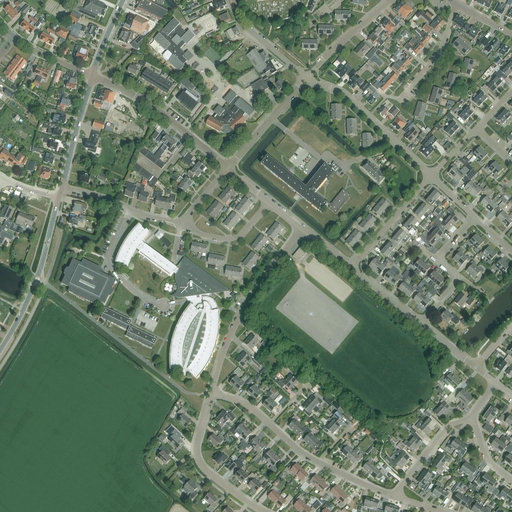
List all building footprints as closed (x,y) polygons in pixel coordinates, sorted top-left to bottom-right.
[(103,16),(107,7),(104,6),(105,4),(94,0),(87,0),(84,9),(79,7),(80,6),(79,4),(76,3),(73,10),(95,20),(98,14),(103,16)] [(161,22),(171,11),(148,0),(139,0),(135,10),(161,22)] [(164,0),(172,10),(177,6),(172,0),(164,0)] [(215,10),(226,5),(224,0),(220,0),(210,5),(211,7),(214,6),(215,10)] [(318,0),(320,1),(320,0),(311,0),(309,6),(308,11),(312,12),(313,8),(314,8),(317,0),(318,0)] [(475,0),(474,2),(479,4),(488,9),(492,1),(490,0),(475,0)] [(412,15),(410,13),(413,10),(402,1),(394,10),(393,11),(393,12),(395,13),(397,15),(398,15),(399,14),(402,16),(401,16),(405,19),(407,17),(408,19),(412,15)] [(505,8),(506,6),(503,4),(502,6),(498,4),(494,12),(498,14),(498,13),(502,15),(505,10),(506,8),(505,8)] [(8,14),(14,10),(10,5),(4,9),(8,14)] [(27,5),(21,11),(24,15),(30,9),(27,5)] [(13,19),(18,15),(14,10),(8,14),(13,19)] [(440,28),(433,22),(419,10),(415,15),(418,18),(420,15),(431,25),(429,26),(436,33),(440,28)] [(77,24),(81,15),(72,11),(68,19),(75,23),(73,25),(69,23),(66,29),(70,31),(69,34),(77,37),(79,31),(83,33),(84,32),(86,33),(86,34),(88,35),(88,36),(94,38),(98,28),(93,26),(90,25),(88,29),(85,27),(85,28),(82,26),(81,26),(77,24)] [(434,15),(428,11),(425,15),(430,19),(434,15)] [(222,25),(231,21),(227,12),(218,17),(222,25)] [(132,27),(131,28),(143,34),(148,22),(137,16),(136,17),(131,15),(126,24),(132,27)] [(461,28),(467,21),(458,15),(453,22),(461,28)] [(433,22),(440,28),(445,23),(438,17),(433,22)] [(386,18),(380,25),(390,33),(396,27),(386,18)] [(41,19),(36,26),(40,28),(44,21),(41,19)] [(195,36),(189,31),(187,34),(185,32),(184,34),(180,30),(181,28),(179,26),(180,24),(174,19),(162,31),(165,34),(162,37),(160,34),(154,40),(165,51),(167,49),(168,50),(162,56),(179,72),(185,66),(183,65),(187,61),(188,63),(194,57),(188,51),(184,55),(179,50),(185,44),(187,45),(195,36)] [(25,30),(30,25),(24,21),(20,26),(25,30)] [(283,23),(285,29),(292,27),(291,24),(290,21),(283,23)] [(473,26),(471,29),(470,28),(471,27),(466,23),(462,28),(468,33),(467,34),(474,39),(477,35),(480,31),(473,26)] [(433,30),(426,24),(422,28),(429,34),(433,30)] [(31,34),(35,29),(30,25),(25,30),(31,34)] [(231,38),(240,33),(236,26),(224,33),(227,39),(228,38),(228,40),(231,38)] [(382,38),(381,37),(386,31),(379,26),(373,33),(380,38),(381,39),(382,38)] [(64,38),(68,33),(60,28),(56,33),(64,38)] [(415,31),(416,32),(422,37),(428,42),(431,38),(424,31),(422,33),(417,29),(415,31)] [(133,37),(135,33),(131,31),(130,33),(123,30),(119,41),(127,44),(129,39),(131,40),(133,37)] [(428,42),(422,37),(416,32),(414,35),(417,38),(416,39),(418,41),(424,47),(428,42)] [(45,42),(48,36),(42,33),(39,39),(45,42)] [(381,39),(380,38),(373,33),(367,39),(373,45),(376,42),(381,47),(384,43),(381,40),(381,39)] [(133,48),(134,48),(141,41),(145,37),(140,35),(130,45),(132,47),(133,48)] [(51,45),(54,39),(48,36),(45,42),(51,45)] [(489,42),(484,37),(479,43),(484,47),(489,42)] [(458,50),(464,43),(459,38),(453,45),(458,50)] [(495,50),(500,44),(496,39),(490,45),(485,50),(488,53),(493,48),(495,50)] [(224,49),(231,45),(228,40),(222,44),(224,49)] [(143,42),(141,41),(134,48),(136,50),(143,42)] [(419,43),(418,44),(416,41),(413,45),(410,42),(408,44),(407,43),(404,47),(408,51),(410,49),(412,51),(417,55),(423,47),(419,43)] [(370,50),(372,47),(366,42),(364,45),(363,43),(354,52),(360,58),(368,49),(370,50)] [(458,50),(464,55),(470,49),(464,43),(458,50)] [(506,53),(507,54),(510,49),(503,45),(500,50),(502,50),(500,54),(504,56),(506,53)] [(87,56),(89,50),(87,50),(88,48),(85,46),(84,49),(80,47),(78,46),(74,56),(79,58),(78,61),(81,62),(82,60),(85,61),(87,56)] [(265,64),(269,61),(268,60),(269,59),(264,51),(259,55),(255,49),(246,56),(259,74),(262,72),(268,68),(265,64)] [(409,55),(405,51),(402,54),(404,55),(402,57),(402,56),(400,58),(398,57),(397,59),(406,67),(413,58),(409,55)] [(374,54),(370,60),(373,63),(374,62),(380,67),(383,63),(374,54)] [(13,62),(21,68),(26,62),(17,56),(13,62)] [(406,67),(397,59),(394,56),(390,60),(394,64),(395,64),(397,65),(403,71),(406,67)] [(511,58),(510,61),(511,62),(509,65),(505,62),(503,64),(511,72),(511,58)] [(463,66),(472,69),(474,61),(466,59),(463,66)] [(272,74),(277,71),(270,61),(269,61),(265,64),(268,68),(262,72),(264,75),(270,71),(272,74)] [(17,75),(21,68),(13,62),(8,68),(17,75)] [(139,66),(136,65),(133,64),(132,67),(130,66),(128,72),(136,76),(138,70),(138,69),(139,66)] [(397,65),(395,64),(394,64),(391,68),(399,75),(403,71),(397,65)] [(494,69),(497,73),(502,77),(504,75),(507,78),(511,72),(503,64),(501,66),(504,69),(502,72),(500,70),(498,67),(497,66),(494,69)] [(341,79),(346,74),(347,75),(350,78),(352,77),(356,72),(353,69),(348,65),(345,68),(342,65),(335,73),(341,79)] [(470,76),(472,69),(463,66),(461,73),(470,76)] [(40,76),(43,70),(37,67),(34,74),(37,75),(35,80),(33,85),(35,86),(40,76)] [(17,75),(8,68),(3,74),(12,81),(17,75)] [(147,69),(141,78),(148,82),(154,73),(147,69)] [(46,79),(49,72),(43,70),(40,76),(35,86),(38,87),(40,83),(42,77),(46,79)] [(61,72),(57,70),(53,82),(57,83),(61,72)] [(75,85),(77,80),(72,78),(74,72),(70,71),(69,74),(67,74),(66,76),(65,76),(64,79),(68,81),(66,87),(74,90),(75,85)] [(391,84),(398,76),(394,72),(391,75),(390,74),(385,79),(391,84)] [(154,73),(148,82),(154,86),(160,77),(154,73)] [(456,83),(458,76),(450,73),(448,81),(456,83)] [(499,80),(502,77),(497,73),(494,75),(497,77),(494,80),(490,77),(488,79),(497,88),(502,83),(499,80)] [(357,86),(359,88),(364,83),(357,76),(357,77),(355,75),(350,80),(352,82),(349,85),(353,89),(357,86)] [(160,77),(154,86),(161,90),(166,81),(160,77)] [(195,87),(184,78),(180,83),(187,89),(189,86),(193,89),(195,87)] [(257,96),(272,87),(268,81),(265,83),(262,79),(251,86),(257,96)] [(391,84),(385,79),(380,84),(377,82),(373,86),(377,90),(379,88),(383,92),(391,84)] [(493,93),(497,88),(488,79),(486,81),(490,84),(487,87),(485,85),(482,88),(487,93),(490,90),(493,93)] [(279,90),(286,86),(282,80),(275,84),(279,90)] [(166,81),(161,90),(167,94),(173,85),(166,81)] [(366,90),(366,89),(367,89),(370,86),(371,85),(367,81),(360,89),(364,92),(366,90)] [(454,90),(456,83),(448,81),(446,88),(454,90)] [(375,91),(370,86),(367,89),(366,89),(366,90),(371,95),(375,91)] [(442,90),(435,88),(434,88),(432,95),(440,98),(442,90)] [(14,95),(6,89),(3,93),(11,99),(14,95)] [(95,99),(101,101),(111,105),(115,94),(105,91),(99,89),(95,99)] [(205,95),(197,89),(195,91),(203,97),(205,95)] [(69,108),(69,107),(70,107),(71,105),(70,104),(70,103),(70,101),(65,100),(67,93),(58,91),(57,94),(59,95),(58,99),(62,100),(60,108),(64,109),(65,106),(69,108)] [(250,117),(255,111),(240,98),(237,101),(235,99),(237,96),(231,91),(223,100),(231,106),(228,109),(227,108),(225,111),(219,106),(213,112),(216,114),(213,119),(210,117),(206,124),(220,132),(220,131),(224,133),(226,133),(228,133),(230,133),(230,132),(233,130),(234,131),(246,121),(242,117),(245,113),(250,117)] [(194,98),(193,99),(184,92),(177,100),(192,112),(199,104),(196,102),(197,100),(194,98)] [(371,106),(375,101),(375,102),(377,101),(376,100),(379,96),(376,92),(372,96),(367,102),(371,106)] [(483,103),(488,98),(482,93),(478,97),(475,93),(474,95),(477,98),(483,103)] [(438,105),(440,98),(432,95),(430,102),(438,105)] [(479,108),(483,103),(477,98),(474,101),(471,98),(469,100),(473,103),(473,102),(479,108)] [(424,112),(427,105),(418,102),(416,110),(424,112)] [(378,113),(383,117),(390,109),(386,105),(384,107),(381,110),(380,110),(379,110),(378,111),(378,112),(378,113)] [(399,111),(394,106),(388,113),(393,117),(399,111)] [(469,118),(473,113),(468,108),(464,111),(461,108),(460,110),(463,113),(463,112),(469,118)] [(422,119),(424,112),(416,110),(414,117),(422,119)] [(507,121),(507,120),(510,117),(511,118),(511,115),(511,116),(506,110),(501,115),(507,121)] [(465,122),(469,118),(463,112),(463,113),(460,116),(457,113),(455,115),(459,118),(459,117),(465,122)] [(65,120),(66,117),(59,115),(59,116),(54,115),(52,122),(56,123),(56,122),(57,122),(64,124),(65,123),(66,122),(65,121),(65,120)] [(511,123),(507,120),(507,121),(501,115),(497,120),(502,125),(506,122),(509,125),(511,123)] [(392,125),(398,131),(399,130),(400,131),(404,128),(403,127),(405,124),(398,117),(395,121),(392,125)] [(102,130),(105,123),(95,120),(92,127),(102,130)] [(44,126),(44,128),(46,128),(49,129),(47,134),(52,135),(52,136),(55,137),(55,136),(60,138),(62,131),(61,131),(61,128),(55,126),(54,126),(55,125),(49,123),(45,122),(44,126)] [(455,133),(459,128),(454,123),(450,126),(447,123),(445,125),(449,128),(449,127),(455,133)] [(451,137),(455,133),(449,127),(449,128),(446,131),(443,128),(441,129),(445,133),(445,132),(451,137)] [(418,134),(412,128),(404,137),(410,143),(418,134)] [(97,144),(100,134),(93,132),(91,139),(90,139),(90,142),(87,141),(85,148),(90,150),(89,152),(95,154),(97,148),(95,147),(96,147),(95,147),(96,144),(97,144)] [(156,132),(151,138),(155,140),(159,135),(156,132)] [(424,142),(422,145),(424,147),(420,152),(427,158),(434,150),(431,147),(438,140),(432,134),(424,142)] [(161,149),(163,150),(172,139),(166,135),(164,138),(161,136),(156,141),(160,144),(161,142),(164,145),(161,149)] [(50,141),(48,141),(49,138),(42,136),(41,139),(44,140),(43,143),(49,144),(48,148),(56,150),(58,144),(54,142),(50,141)] [(174,146),(177,144),(172,139),(163,150),(160,153),(161,154),(163,154),(168,148),(171,150),(169,152),(172,155),(177,149),(174,146)] [(476,159),(484,150),(480,147),(474,153),(472,152),(470,155),(473,157),(474,156),(476,159)] [(0,158),(5,162),(10,154),(3,151),(2,150),(3,149),(1,148),(0,149),(0,153),(1,155),(0,156),(0,158)] [(482,161),(488,154),(484,150),(476,159),(479,161),(478,162),(481,165),(483,162),(482,161)] [(25,157),(19,153),(16,158),(10,154),(5,162),(12,166),(14,162),(19,166),(25,157)] [(53,159),(54,156),(44,153),(42,157),(45,158),(44,162),(52,164),(54,159),(53,159)] [(199,162),(197,165),(193,162),(191,160),(194,157),(188,153),(184,158),(191,164),(202,173),(206,168),(199,162)] [(325,164),(306,187),(268,156),(261,164),(320,213),(327,204),(330,206),(328,208),(336,214),(351,195),(343,189),(331,204),(326,200),(325,202),(315,194),(326,180),(327,180),(334,173),(335,173),(340,167),(334,162),(329,168),(325,164)] [(190,166),(191,164),(184,158),(182,161),(189,167),(190,166)] [(165,165),(161,161),(157,166),(161,169),(165,165)] [(366,172),(372,165),(368,161),(362,167),(366,172)] [(492,173),(499,165),(495,161),(489,168),(488,166),(485,169),(488,172),(489,171),(492,173)] [(460,171),(456,167),(457,166),(454,163),(451,166),(453,169),(449,173),(451,176),(453,178),(460,171)] [(198,178),(202,173),(191,164),(190,166),(193,169),(191,172),(190,171),(187,174),(193,178),(195,175),(198,178)] [(371,176),(377,169),(372,165),(366,172),(371,176)] [(497,175),(503,169),(499,165),(492,173),(494,176),(493,177),(496,180),(499,177),(497,175)] [(49,179),(51,171),(44,169),(44,168),(42,168),(42,167),(39,166),(37,176),(39,177),(49,179)] [(375,180),(381,173),(377,169),(371,176),(375,180)] [(456,180),(459,183),(466,175),(465,173),(466,172),(462,169),(460,171),(453,178),(456,181),(456,180)] [(468,179),(475,171),(473,169),(466,177),(468,179)] [(470,181),(475,176),(477,173),(475,171),(468,179),(470,181)] [(107,177),(99,173),(96,178),(104,182),(107,177)] [(379,184),(385,177),(381,173),(375,180),(379,184)] [(81,174),(80,181),(84,182),(88,183),(89,179),(94,180),(95,177),(90,176),(90,175),(87,175),(81,174)] [(189,188),(176,177),(173,175),(171,177),(176,182),(177,181),(181,184),(178,187),(177,186),(175,188),(181,193),(183,191),(185,193),(189,188)] [(180,177),(178,175),(176,177),(189,188),(194,183),(187,177),(184,180),(180,177)] [(469,194),(476,186),(471,181),(465,188),(467,191),(469,194)] [(141,184),(137,183),(136,186),(127,183),(126,187),(127,188),(124,195),(133,198),(135,192),(138,193),(140,187),(141,184)] [(472,195),(475,198),(483,189),(480,187),(478,188),(476,186),(469,194),(472,196),(472,195)] [(140,187),(138,193),(140,194),(138,200),(147,203),(150,195),(144,193),(145,189),(144,189),(140,187)] [(230,198),(235,192),(229,187),(224,193),(230,198)] [(493,193),(491,191),(489,189),(484,194),(487,196),(481,203),(483,206),(485,209),(492,201),(489,198),(493,193)] [(430,196),(439,204),(441,203),(437,200),(440,196),(435,191),(430,196)] [(158,192),(158,193),(155,192),(154,198),(157,199),(155,206),(159,207),(159,208),(163,208),(165,198),(162,198),(162,193),(158,192)] [(225,204),(230,198),(224,193),(219,198),(225,204)] [(175,203),(176,196),(171,195),(170,200),(165,198),(163,208),(166,209),(167,208),(170,209),(172,202),(175,203)] [(438,206),(439,204),(430,196),(426,201),(432,206),(435,203),(438,206)] [(247,209),(252,203),(245,198),(240,204),(247,209)] [(384,211),(389,205),(383,199),(378,205),(384,211)] [(218,213),(223,207),(216,201),(211,207),(218,213)] [(491,213),(497,206),(492,201),(485,209),(488,211),(488,210),(491,213)] [(507,206),(510,203),(508,201),(505,204),(500,209),(502,211),(507,206)] [(85,210),(87,205),(75,202),(73,207),(72,213),(81,215),(82,209),(85,210)] [(242,215),(247,209),(240,204),(236,209),(242,215)] [(419,209),(428,217),(430,216),(426,213),(429,209),(423,204),(419,209)] [(2,212),(0,216),(0,217),(6,220),(3,227),(8,230),(11,223),(12,222),(8,220),(11,215),(10,214),(13,209),(5,205),(3,209),(2,212)] [(379,216),(384,211),(378,205),(373,211),(379,216)] [(213,218),(218,213),(211,207),(206,213),(213,218)] [(447,219),(454,225),(459,220),(453,214),(455,212),(450,207),(447,211),(451,214),(447,219)] [(427,219),(428,217),(419,209),(415,214),(420,219),(423,216),(427,219)] [(501,224),(508,216),(503,211),(497,218),(499,221),(501,224)] [(235,224),(240,218),(233,212),(228,218),(235,224)] [(19,213),(16,220),(31,227),(35,218),(29,215),(28,217),(19,213)] [(371,226),(376,220),(369,215),(364,221),(371,226)] [(78,222),(82,224),(83,220),(85,220),(86,217),(80,216),(79,219),(76,218),(71,217),(70,219),(69,219),(68,220),(67,222),(68,223),(72,225),(72,226),(73,227),(75,227),(76,227),(76,226),(77,226),(78,222)] [(507,228),(511,222),(511,219),(508,216),(501,224),(504,226),(504,225),(507,228)] [(408,222),(417,230),(418,229),(415,226),(418,222),(412,217),(408,222)] [(230,230),(235,224),(228,218),(224,224),(230,230)] [(454,225),(447,219),(443,223),(438,219),(435,222),(441,229),(444,227),(448,231),(454,225)] [(366,232),(371,226),(364,221),(359,226),(366,232)] [(412,236),(417,230),(408,222),(403,227),(409,232),(408,233),(412,236)] [(439,231),(441,229),(435,222),(432,226),(435,229),(431,234),(438,240),(443,234),(439,231)] [(11,223),(8,230),(14,232),(17,226),(14,224),(11,223)] [(278,234),(283,228),(276,223),(271,229),(278,234)] [(0,244),(4,237),(12,240),(13,236),(3,232),(5,228),(0,225),(0,244)] [(177,269),(176,268),(146,246),(145,246),(142,241),(144,239),(148,234),(148,235),(150,233),(147,230),(145,231),(139,225),(134,230),(132,233),(129,236),(126,242),(124,245),(122,249),(119,255),(116,263),(124,265),(124,267),(128,268),(129,266),(131,260),(133,255),(136,249),(141,252),(139,254),(170,277),(173,273),(177,269)] [(273,240),(278,234),(271,229),(267,235),(273,240)] [(357,242),(362,236),(356,230),(351,236),(357,242)] [(406,235),(401,230),(396,235),(406,243),(410,238),(406,235)] [(433,246),(438,240),(431,234),(427,238),(423,235),(420,238),(419,237),(417,240),(416,241),(420,244),(422,246),(425,243),(427,241),(433,246)] [(472,246),(480,238),(476,234),(470,241),(468,239),(466,242),(469,245),(470,244),(472,246)] [(263,246),(268,240),(261,235),(256,241),(263,246)] [(404,245),(406,243),(396,235),(392,240),(398,245),(401,242),(404,245)] [(352,247),(357,242),(351,236),(346,242),(352,247)] [(480,238),(472,246),(475,249),(474,250),(477,253),(480,250),(478,248),(484,242),(480,238)] [(258,252),(263,246),(256,241),(252,247),(258,252)] [(198,252),(200,244),(193,243),(191,251),(198,252)] [(385,248),(394,256),(396,254),(392,251),(395,248),(389,243),(385,248)] [(206,254),(207,245),(200,244),(198,252),(206,254)] [(486,258),(493,250),(489,246),(483,253),(481,251),(479,254),(482,257),(483,256),(486,258)] [(299,262),(307,252),(301,247),(293,257),(299,262)] [(393,258),(394,256),(385,248),(381,253),(386,258),(389,255),(393,258)] [(457,263),(464,255),(462,252),(463,251),(460,248),(457,251),(459,253),(453,259),(457,263)] [(491,260),(497,254),(493,250),(486,258),(488,261),(487,262),(490,265),(493,262),(491,260)] [(254,264),(259,258),(252,252),(247,258),(254,264)] [(215,264),(217,256),(210,255),(208,263),(215,264)] [(468,262),(471,259),(468,256),(467,257),(464,255),(457,263),(461,267),(467,260),(468,262)] [(217,256),(215,264),(223,266),(224,257),(217,256)] [(188,297),(211,294),(231,291),(185,257),(178,265),(176,268),(177,269),(173,273),(176,274),(175,276),(175,277),(175,278),(175,279),(175,280),(175,281),(175,282),(176,283),(176,284),(177,285),(178,288),(177,292),(175,294),(175,293),(174,293),(175,294),(176,295),(177,296),(178,296),(178,297),(179,297),(180,298),(181,298),(182,298),(183,298),(184,298),(185,298),(188,297)] [(374,271),(380,263),(377,261),(380,258),(377,257),(375,259),(369,267),(372,269),(371,269),(374,271)] [(249,269),(254,264),(247,258),(243,264),(249,269)] [(394,267),(395,265),(396,265),(399,261),(397,259),(394,263),(393,263),(391,265),(389,268),(391,270),(390,271),(390,270),(384,278),(386,280),(386,281),(389,283),(395,275),(399,270),(394,267)] [(498,270),(506,262),(502,259),(496,265),(494,264),(492,267),(495,269),(496,268),(498,270)] [(69,287),(78,267),(80,263),(73,260),(69,268),(67,267),(64,270),(64,274),(65,275),(61,284),(69,287)] [(106,280),(98,297),(96,300),(104,304),(108,295),(110,296),(112,293),(113,290),(111,289),(115,280),(108,277),(106,280),(101,277),(101,276),(103,277),(104,273),(104,272),(103,272),(103,271),(100,269),(100,268),(83,260),(79,267),(106,280)] [(416,274),(425,264),(420,260),(417,263),(415,261),(411,265),(413,267),(414,266),(417,269),(414,273),(416,274)] [(470,275),(477,267),(475,265),(476,263),(473,260),(470,263),(472,265),(466,271),(470,275)] [(388,269),(389,268),(391,265),(388,262),(388,263),(385,267),(380,263),(374,271),(377,274),(377,273),(380,275),(386,268),(388,269)] [(504,273),(510,266),(506,262),(498,270),(501,273),(500,274),(503,277),(506,274),(504,273)] [(424,275),(430,269),(425,264),(416,274),(414,276),(418,280),(420,277),(418,275),(421,272),(424,275)] [(232,276),(234,268),(227,267),(225,275),(232,276)] [(470,275),(474,279),(480,272),(482,274),(484,271),(481,268),(480,269),(477,267),(470,275)] [(240,278),(242,269),(234,268),(232,276),(240,278)] [(394,286),(400,279),(402,276),(400,274),(400,273),(399,270),(395,275),(389,283),(391,285),(392,284),(394,286)] [(407,279),(412,274),(409,272),(405,278),(407,279),(399,289),(401,291),(401,292),(403,294),(410,286),(407,284),(409,281),(407,279)] [(429,285),(427,287),(428,289),(431,286),(439,276),(434,272),(431,275),(429,273),(426,278),(428,280),(429,278),(432,281),(429,285)] [(442,283),(444,281),(439,276),(428,289),(430,290),(436,295),(438,292),(432,288),(435,284),(440,288),(441,288),(444,285),(442,283)] [(419,290),(423,284),(421,282),(417,287),(414,285),(412,288),(410,286),(403,294),(406,296),(407,296),(409,298),(415,290),(416,288),(419,290)] [(72,284),(71,284),(68,292),(94,304),(97,296),(72,284)] [(418,305),(425,297),(422,295),(424,292),(422,290),(421,292),(421,291),(413,300),(416,303),(415,303),(418,305)] [(213,300),(212,299),(211,299),(210,298),(209,298),(211,294),(188,297),(190,302),(192,304),(188,309),(184,314),(181,320),(180,321),(177,327),(175,334),(175,335),(173,341),(171,348),(171,349),(170,356),(170,363),(170,364),(171,371),(182,369),(182,367),(181,367),(181,359),(182,359),(182,354),(181,354),(182,346),(183,346),(184,342),(183,341),(186,334),(187,334),(188,330),(188,329),(192,322),(195,318),(194,318),(200,310),(203,311),(203,314),(205,314),(206,312),(208,313),(208,315),(209,315),(209,323),(208,323),(208,327),(209,328),(208,336),(207,336),(206,340),(207,340),(204,348),(203,348),(202,352),(202,353),(198,360),(198,359),(195,363),(196,364),(191,370),(190,370),(188,372),(197,379),(201,374),(202,373),(203,371),(206,368),(208,364),(209,362),(211,358),(213,355),(215,348),(215,347),(216,345),(217,341),(219,334),(219,333),(220,326),(220,319),(220,318),(219,311),(217,311),(217,308),(218,308),(217,307),(217,306),(217,305),(216,304),(216,303),(215,302),(214,301),(213,300)] [(469,307),(475,300),(470,296),(467,299),(461,294),(458,297),(459,297),(454,302),(460,307),(465,302),(469,307)] [(424,309),(430,302),(425,297),(418,305),(421,308),(421,307),(424,309)] [(107,321),(112,311),(110,310),(109,311),(105,309),(100,317),(107,321)] [(114,324),(118,315),(114,313),(114,312),(112,311),(107,321),(114,324)] [(448,323),(450,320),(456,325),(461,320),(454,314),(452,316),(446,311),(441,318),(448,323)] [(120,327),(125,317),(123,316),(122,317),(118,315),(114,324),(120,327)] [(120,327),(127,330),(131,321),(127,319),(127,318),(125,317),(120,327)] [(132,339),(137,329),(135,328),(134,329),(130,327),(125,336),(132,339)] [(139,342),(143,334),(139,332),(139,331),(139,330),(137,329),(132,339),(139,342)] [(145,345),(150,335),(148,334),(148,335),(147,336),(143,334),(139,342),(145,345)] [(145,345),(152,349),(156,340),(152,338),(152,337),(150,335),(145,345)] [(255,346),(259,341),(252,335),(248,339),(255,346)] [(251,350),(255,346),(248,339),(244,343),(251,350)] [(252,361),(252,360),(244,352),(240,357),(247,363),(249,365),(252,361)] [(508,367),(511,360),(511,357),(508,355),(503,362),(501,360),(495,367),(501,371),(505,365),(508,367)] [(243,368),(247,363),(240,357),(236,361),(243,368)] [(261,365),(254,358),(252,360),(252,361),(259,367),(261,365)] [(262,377),(258,374),(252,381),(256,384),(262,377)] [(449,385),(450,385),(457,378),(454,375),(454,376),(451,374),(444,381),(444,380),(446,378),(444,376),(439,381),(442,384),(443,383),(447,387),(449,385)] [(294,386),(298,381),(290,375),(286,379),(294,386)] [(233,387),(240,380),(236,376),(229,383),(233,387)] [(455,390),(461,383),(459,381),(459,380),(457,378),(450,385),(455,390)] [(290,390),(294,386),(286,379),(284,381),(283,380),(281,381),(279,380),(276,384),(282,389),(285,385),(290,390)] [(238,391),(245,384),(240,380),(233,387),(238,391)] [(252,396),(258,389),(254,385),(247,392),(252,396)] [(278,391),(273,387),(269,392),(273,396),(278,391)] [(256,400),(263,393),(258,389),(252,396),(256,400)] [(461,402),(469,394),(466,392),(466,393),(463,390),(456,397),(461,401),(461,402)] [(448,401),(453,396),(455,394),(453,392),(446,399),(448,401)] [(446,399),(441,395),(440,393),(438,395),(442,399),(439,402),(441,404),(439,407),(446,414),(449,412),(448,411),(450,409),(448,406),(451,403),(448,401),(446,399)] [(467,407),(473,400),(471,397),(469,394),(461,402),(461,401),(460,403),(463,406),(466,409),(467,407)] [(312,397),(307,402),(318,412),(320,410),(316,406),(319,403),(320,405),(323,402),(318,398),(314,395),(312,397)] [(267,409),(274,401),(269,397),(263,405),(267,409)] [(271,413),(278,405),(274,401),(267,409),(271,413)] [(316,413),(318,412),(307,402),(303,407),(306,410),(304,412),(309,417),(311,414),(310,413),(313,410),(316,413)] [(341,406),(336,402),(333,406),(337,410),(341,406)] [(444,417),(446,414),(439,407),(434,412),(441,419),(443,416),(444,417)] [(500,418),(496,415),(498,412),(491,407),(487,413),(494,418),(498,420),(500,418)] [(185,427),(191,422),(184,415),(187,413),(182,408),(177,413),(181,417),(178,420),(185,427)] [(426,411),(425,410),(421,413),(423,415),(425,413),(429,418),(431,416),(426,411)] [(232,422),(236,418),(230,413),(228,415),(223,411),(218,416),(226,423),(229,420),(232,422)] [(342,424),(339,421),(342,417),(337,412),(333,416),(331,419),(329,418),(328,420),(330,423),(337,429),(342,424)] [(490,423),(494,418),(487,413),(483,418),(487,420),(485,423),(487,424),(488,425),(490,423)] [(221,429),(226,423),(218,416),(214,420),(219,425),(215,429),(221,434),(223,432),(221,429)] [(294,431),(300,424),(295,420),(297,418),(294,416),(290,421),(292,423),(289,427),(294,431)] [(433,427),(435,425),(428,418),(424,423),(431,431),(434,428),(433,427)] [(418,429),(419,429),(426,435),(428,433),(429,433),(431,431),(424,423),(421,421),(415,427),(418,429)] [(333,434),(337,429),(330,423),(326,428),(324,426),(322,429),(327,433),(329,431),(333,434)] [(240,436),(247,428),(242,424),(238,429),(235,427),(230,432),(234,436),(236,433),(240,436)] [(305,435),(309,430),(307,427),(305,429),(300,424),(294,431),(299,436),(302,433),(305,435)] [(487,424),(483,429),(490,434),(494,429),(488,425),(487,424)] [(172,426),(167,431),(172,435),(170,437),(171,438),(169,441),(177,449),(177,448),(176,448),(180,445),(183,442),(179,439),(182,436),(172,426)] [(415,434),(417,432),(411,427),(409,429),(412,432),(410,434),(413,437),(411,440),(418,447),(421,444),(420,444),(422,441),(415,434)] [(241,449),(246,444),(244,441),(252,433),(247,428),(240,436),(243,439),(241,442),(242,443),(239,447),(241,449)] [(309,445),(315,438),(311,434),(312,432),(309,430),(305,435),(307,437),(304,440),(309,445)] [(220,444),(224,440),(219,435),(217,438),(213,434),(208,440),(215,446),(218,443),(220,444)] [(496,449),(504,438),(502,436),(499,441),(496,439),(491,445),(496,449)] [(254,449),(261,442),(256,437),(249,446),(246,444),(241,449),(243,451),(247,448),(248,449),(251,446),(254,449)] [(507,446),(504,444),(507,440),(509,442),(511,440),(507,437),(505,439),(504,438),(496,449),(502,453),(507,446)] [(319,448),(324,443),(322,441),(320,443),(315,438),(309,445),(314,450),(317,446),(319,448)] [(456,450),(461,443),(456,439),(454,441),(452,440),(446,447),(451,450),(453,448),(456,450)] [(416,450),(418,447),(411,440),(408,443),(406,440),(403,444),(401,442),(399,444),(404,449),(406,446),(413,452),(415,449),(416,450)] [(354,451),(349,447),(351,445),(347,441),(343,445),(342,445),(340,447),(339,448),(339,449),(341,450),(342,450),(343,450),(344,450),(342,453),(347,458),(354,451)] [(255,462),(260,457),(258,455),(266,446),(261,442),(254,449),(257,453),(255,455),(256,456),(253,460),(255,462)] [(463,451),(466,447),(461,443),(456,450),(459,452),(457,455),(461,458),(465,453),(463,451)] [(165,465),(171,459),(167,455),(170,452),(163,446),(159,449),(162,452),(157,457),(165,465)] [(372,451),(374,449),(372,446),(366,453),(368,455),(371,451),(372,451)] [(359,452),(359,450),(357,448),(354,452),(354,451),(347,458),(353,464),(355,461),(358,463),(364,457),(360,454),(358,456),(357,454),(359,452)] [(268,463),(276,455),(271,450),(263,459),(260,457),(255,462),(258,465),(261,461),(263,462),(265,460),(268,463)] [(402,452),(402,453),(400,451),(398,450),(395,454),(398,457),(405,464),(408,461),(407,461),(410,458),(402,452)] [(224,463),(228,458),(224,454),(222,456),(219,453),(213,459),(218,464),(221,461),(224,463)] [(449,464),(452,459),(447,455),(445,458),(441,454),(437,459),(444,465),(446,462),(449,464)] [(276,464),(280,459),(276,455),(268,463),(272,466),(269,468),(273,472),(278,466),(276,464)] [(378,459),(372,465),(370,463),(372,460),(369,457),(364,462),(366,464),(363,468),(369,474),(375,467),(380,461),(378,459)] [(403,466),(405,464),(398,457),(393,462),(400,468),(403,466)] [(442,468),(444,465),(437,459),(433,465),(438,468),(436,470),(441,474),(444,469),(442,468)] [(238,468),(242,463),(239,460),(237,462),(236,461),(234,463),(232,461),(225,468),(230,472),(236,466),(238,468)] [(238,480),(245,473),(241,469),(244,465),(242,463),(238,468),(240,470),(234,476),(238,480)] [(466,474),(471,467),(466,463),(462,467),(460,466),(456,471),(461,474),(463,472),(466,474)] [(296,476),(303,470),(297,464),(294,467),(291,465),(288,469),(286,467),(284,470),(289,475),(292,472),(296,476)] [(383,475),(385,472),(382,469),(380,471),(375,467),(369,474),(375,479),(377,477),(378,478),(379,479),(380,479),(380,478),(383,476),(383,475),(383,476),(384,476),(383,475)] [(473,475),(476,471),(471,467),(466,474),(469,476),(467,479),(471,482),(475,477),(473,475)] [(299,483),(302,486),(306,482),(307,481),(309,479),(307,477),(309,475),(303,470),(296,476),(301,481),(299,483)] [(433,480),(436,476),(431,472),(429,474),(425,471),(421,476),(428,481),(430,478),(433,480)] [(254,475),(252,473),(249,476),(245,473),(238,480),(242,483),(248,478),(250,480),(251,478),(254,475)] [(252,489),(258,482),(255,479),(258,475),(256,473),(254,475),(251,478),(253,480),(248,486),(252,489)] [(486,485),(491,478),(486,474),(482,479),(480,477),(476,482),(481,485),(483,483),(486,485)] [(316,487),(322,481),(316,475),(313,479),(311,477),(309,479),(307,481),(306,482),(302,486),(300,488),(303,492),(311,483),(316,487)] [(426,484),(428,481),(421,476),(417,481),(422,485),(420,487),(425,491),(428,486),(426,484)] [(195,491),(198,488),(190,480),(189,481),(185,477),(181,481),(185,485),(184,487),(191,494),(187,499),(190,502),(198,493),(195,491)] [(494,495),(497,490),(493,486),(496,482),(491,478),(486,485),(489,487),(487,490),(494,495)] [(327,492),(325,490),(328,486),(322,481),(316,487),(321,492),(319,494),(322,497),(323,496),(326,493),(327,492)] [(263,489),(268,484),(266,482),(262,486),(258,482),(252,489),(256,493),(261,487),(263,489)] [(438,497),(443,490),(440,488),(442,486),(437,482),(434,487),(436,489),(433,493),(438,497)] [(274,503),(280,496),(275,492),(277,489),(274,486),(269,491),(271,493),(268,497),(274,503)] [(336,498),(342,491),(336,486),(333,489),(331,487),(327,492),(326,493),(329,496),(331,494),(336,498)] [(499,491),(497,490),(494,495),(500,499),(502,497),(505,499),(510,492),(505,488),(503,491),(500,490),(499,491)] [(459,504),(464,497),(461,495),(463,492),(458,489),(454,494),(457,495),(453,500),(459,504)] [(449,499),(453,494),(448,490),(446,492),(443,490),(438,497),(443,501),(447,497),(449,499)] [(347,499),(348,497),(342,491),(336,498),(341,502),(339,504),(342,508),(347,503),(348,503),(350,501),(347,499)] [(211,511),(212,511),(219,505),(215,503),(217,500),(210,493),(204,499),(211,505),(208,509),(211,511)] [(300,511),(306,505),(301,501),(303,498),(300,495),(295,500),(297,502),(294,506),(300,511)] [(289,496),(287,498),(285,500),(280,496),(274,503),(280,508),(283,504),(285,506),(292,499),(289,496)] [(470,505),(474,500),(469,497),(467,499),(464,497),(459,504),(464,508),(467,503),(470,505)] [(370,510),(373,500),(366,498),(363,508),(370,510)] [(473,511),(478,511),(482,507),(479,505),(481,502),(476,499),(471,506),(474,507),(472,510),(473,511)] [(376,511),(379,502),(373,500),(370,510),(376,511)] [(314,511),(316,510),(321,504),(317,501),(312,507),(313,507),(311,509),(306,505),(300,511),(314,511)]
